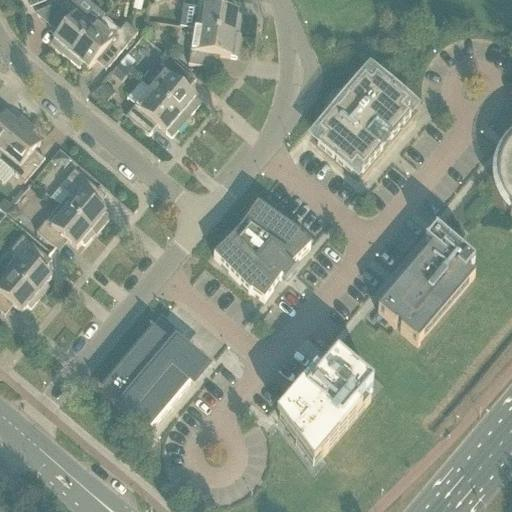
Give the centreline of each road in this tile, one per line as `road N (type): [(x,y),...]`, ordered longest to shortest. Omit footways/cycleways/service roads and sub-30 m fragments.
road 1 (unclassified): [(195,216),(0,44)]
road 2 (residential): [(17,438),(154,276)]
road 3 (residential): [(368,238),(462,123),(465,78)]
road 4 (residential): [(265,363),(368,238)]
road 5 (residential): [(281,0),(296,78),(282,114),(257,140)]
road 6 (unclassified): [(368,238),(257,140)]
road 7 (unclassified): [(265,363),(154,276)]
